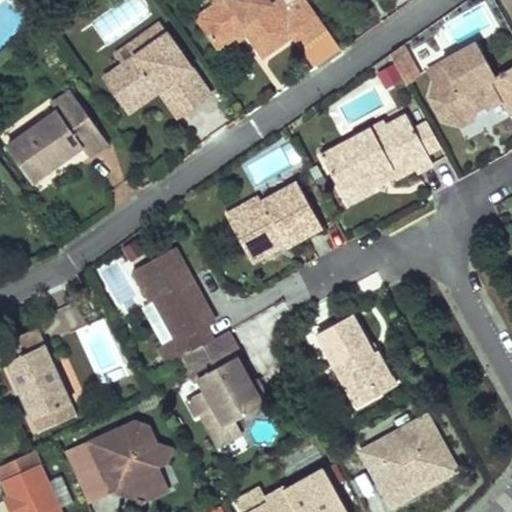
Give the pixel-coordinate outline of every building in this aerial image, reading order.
[(197,17),(219,49),(245,31),(264,57),(293,35),(300,45),(326,27),(307,0),(295,0),(278,12),(269,0),(212,0),(215,3),(197,17)] [(295,0),(269,0),(278,12),(295,0)] [(161,24),(117,55),(123,64),(167,33),(161,24)] [(342,49),(326,27),(300,45),(316,68),(342,49)] [(105,77),(126,107),(156,86),(160,91),(165,87),(183,113),(210,94),(167,33),(123,64),(105,77)] [(430,96),(443,120),(455,123),(476,112),(474,108),(483,103),(486,107),(487,109),(501,101),(508,113),(511,110),(511,67),(496,76),(477,42),(442,61),(450,76),(434,84),(430,96)] [(343,133),(394,102),(388,93),(421,72),(409,52),(325,103),(343,133)] [(156,86),(126,107),(130,112),(160,91),(156,86)] [(183,113),(165,87),(160,91),(178,117),(183,113)] [(7,147),(33,182),(82,147),(90,157),(109,143),(71,90),(52,104),(57,111),(7,147)] [(476,112),(486,107),(483,103),(474,108),(476,112)] [(476,118),(476,112),(455,123),(462,126),(476,118)] [(346,182),(356,199),(372,190),(373,186),(376,177),(391,169),(394,175),(395,178),(415,167),(417,172),(433,163),(427,152),(414,129),(407,114),(387,125),(385,121),(353,138),(348,152),(326,164),(338,186),(346,182)] [(427,122),(414,129),(427,152),(440,145),(427,122)] [(348,152),(353,138),(321,155),(326,164),(348,152)] [(246,167),(255,181),(272,171),(263,156),(246,167)] [(373,186),(394,175),(391,169),(376,177),(373,186)] [(322,227),(297,182),(261,202),(263,205),(231,223),(252,262),(276,249),(274,244),(283,239),(285,244),(287,247),(322,227)] [(348,203),(356,199),(346,182),(338,186),(348,203)] [(261,202),(258,196),(226,214),(231,223),(263,205),(261,202)] [(276,249),(285,244),(283,239),(274,244),(276,249)] [(177,339),(160,349),(168,364),(180,358),(181,357),(213,340),(205,325),(214,320),(205,303),(198,291),(192,294),(186,282),(192,279),(175,249),(135,272),(151,301),(155,299),(177,339)] [(192,294),(198,291),(192,279),(186,282),(192,294)] [(317,333),(358,406),(378,395),(373,387),(391,377),(377,350),(373,352),(369,345),(352,314),(317,333)] [(99,385),(127,375),(107,322),(79,333),(99,385)] [(0,344),(0,347),(32,419),(71,401),(38,327),(20,335),(0,344)] [(263,405),(237,357),(241,355),(234,343),(228,331),(213,340),(181,357),(195,381),(199,378),(206,391),(187,401),(197,418),(202,416),(215,408),(225,426),(234,421),(263,405)] [(396,385),(391,377),(373,387),(378,395),(396,385)] [(71,401),(32,419),(38,432),(77,415),(71,401)] [(241,434),(234,421),(225,426),(215,408),(202,416),(219,446),(241,434)] [(396,478),(406,496),(423,486),(456,468),(428,415),(377,443),(384,455),(374,460),(372,467),(382,486),(396,478)] [(89,442),(110,489),(138,499),(146,480),(152,485),(164,481),(158,466),(167,462),(171,449),(157,443),(149,426),(136,422),(89,442)] [(384,455),(377,443),(362,451),(372,467),(374,460),(384,455)] [(61,511),(60,508),(48,481),(40,464),(2,481),(9,495),(4,497),(10,511),(61,511)] [(346,511),(322,469),(287,489),(285,486),(266,497),(269,502),(253,511),(346,511)] [(61,474),(48,481),(60,508),(74,502),(61,474)] [(391,503),(406,496),(396,478),(382,486),(391,503)] [(152,485),(146,480),(138,499),(143,501),(168,490),(164,481),(152,485)]
